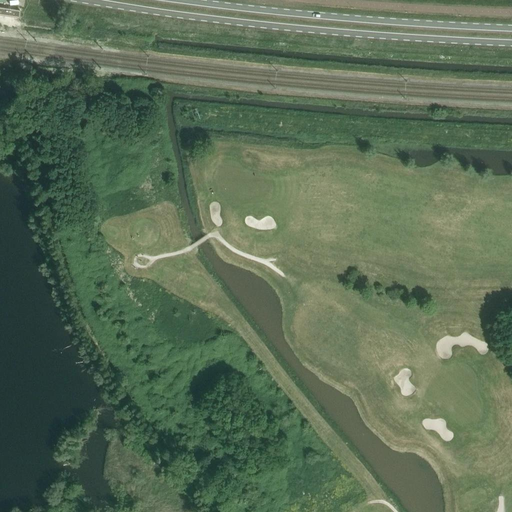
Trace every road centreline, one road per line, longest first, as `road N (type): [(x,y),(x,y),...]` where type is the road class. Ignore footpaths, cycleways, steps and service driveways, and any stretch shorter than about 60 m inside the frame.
road 1 (secondary): [(83,0),(290,27),(511,43)]
road 2 (secondary): [(511,28),(181,0)]
